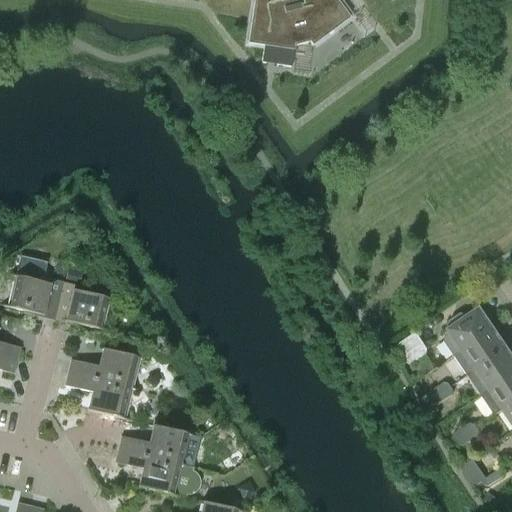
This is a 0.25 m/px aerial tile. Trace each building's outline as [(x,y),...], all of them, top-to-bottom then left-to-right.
[(253,0),(247,44),(294,51),(294,46),(310,42),(312,46),(350,18),(336,0),(253,0)] [(0,305),(0,306),(53,320),(62,284),(50,281),(49,285),(41,284),(46,264),(20,257),(15,277),(6,275),(5,276),(13,278),(6,307),(0,305)] [(67,262),(56,260),(53,271),(65,274),(67,262)] [(65,282),(77,285),(80,274),(68,271),(65,282)] [(75,287),(62,284),(53,320),(109,333),(101,331),(109,301),(116,303),(117,302),(74,292),(75,287)] [(461,351),(493,329),(488,321),(484,320),(477,311),(467,317),(466,315),(460,314),(449,322),(448,328),(449,330),(447,331),(449,334),(445,336),(444,342),(453,356),(454,357),(461,352),(461,351)] [(461,352),(454,357),(467,376),(505,351),(498,341),(499,338),(493,329),(461,351),(461,352)] [(398,351),(407,365),(410,365),(426,355),(426,350),(418,338),(413,337),(398,347),(398,351)] [(0,357),(16,362),(20,349),(0,343),(0,357)] [(69,361),(66,374),(139,392),(132,390),(139,360),(147,362),(147,361),(101,350),(97,368),(69,361)] [(481,396),(511,374),(511,360),(505,351),(467,376),(481,396)] [(0,371),(13,375),(16,362),(0,357),(0,371)] [(139,392),(66,374),(63,387),(90,394),(86,411),(132,423),(132,422),(124,420),(132,391),(139,392)] [(511,374),(481,396),(494,416),(502,411),(511,403),(511,374)] [(430,402),(450,388),(448,385),(443,384),(428,394),(427,398),(430,402)] [(452,391),(450,388),(430,402),(433,406),(436,406),(452,396),(452,391)] [(511,426),(511,403),(502,411),(511,426)] [(456,443),(476,429),(474,425),(469,424),(454,435),(453,439),(456,443)] [(120,437),(117,450),(192,469),(200,438),(197,438),(152,426),(147,444),(120,437)] [(478,432),(476,429),(456,443),(458,446),(462,447),(477,437),(478,432)] [(194,469),(192,469),(117,450),(113,463),(141,470),(136,488),(186,500),(187,497),(191,497),(195,495),(198,492),(200,487),(200,483),(199,478),(196,475),(193,473),(194,469)] [(473,489),(481,483),(485,480),(474,465),(462,473),(473,489)] [(504,472),(502,469),(485,480),(481,483),(484,487),(488,488),(503,477),(504,472)] [(488,495),(483,502),(487,504),(490,506),(495,499),(491,497),(488,495)] [(237,511),(202,503),(199,511),(237,511)]
